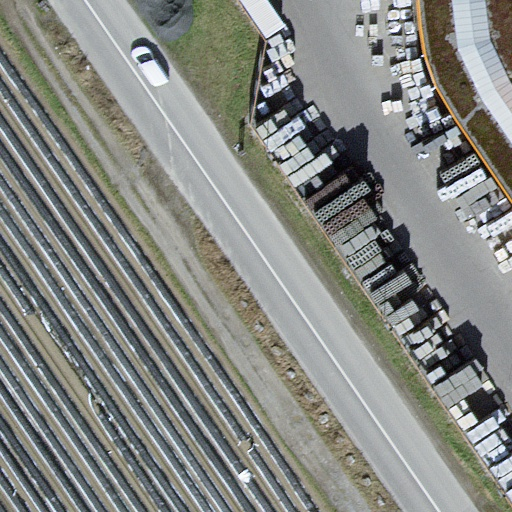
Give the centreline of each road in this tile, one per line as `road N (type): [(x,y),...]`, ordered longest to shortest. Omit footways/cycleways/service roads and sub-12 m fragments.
road 1 (unclassified): [(85,0),(438,511)]
road 2 (track): [(359,511),(150,205),(44,28),(39,0)]
